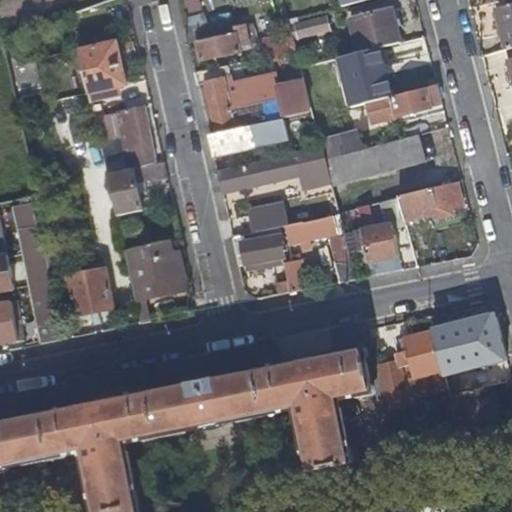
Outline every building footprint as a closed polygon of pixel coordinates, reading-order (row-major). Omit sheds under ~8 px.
[(185,0),(190,15),(210,8),(207,0),(185,0)] [(511,10),(500,14),(509,52),(511,51),(511,10)] [(362,55),(403,45),(395,11),(353,22),(362,55)] [(299,25),(292,27),(296,41),(332,32),(329,18),(299,25)] [(234,19),(188,29),(192,45),(200,43),(238,34),(236,28),(234,19)] [(248,26),(236,28),(238,34),(200,43),(204,63),(245,53),(244,48),(253,46),(248,26)] [(120,44),(81,52),(94,106),(111,102),(110,94),(124,91),(129,89),(120,44)] [(39,57),(15,62),(28,115),(51,109),(39,57)] [(344,111),(332,63),(303,70),(316,119),(344,111)] [(231,68),(198,74),(201,87),(209,86),(219,133),(286,119),(281,98),(248,105),(246,96),(237,98),(231,68)] [(395,99),(429,90),(425,76),(397,83),(398,88),(393,90),(395,99)] [(441,93),(439,88),(429,90),(395,99),(370,105),(371,111),(430,96),(441,93)] [(125,99),(124,91),(110,94),(111,102),(125,99)] [(434,109),(430,96),(371,111),(375,124),(384,122),(434,109)] [(288,110),(290,121),(308,117),(306,105),(288,110)] [(144,170),(159,167),(146,109),(120,115),(120,117),(123,132),(127,132),(128,138),(136,136),(144,170)] [(435,115),(434,109),(384,122),(387,128),(435,115)] [(110,177),(144,170),(136,136),(128,138),(127,132),(123,132),(120,117),(97,122),(98,124),(105,123),(107,133),(100,135),(110,177)] [(286,122),(212,138),(216,157),(257,148),(257,150),(291,143),(286,122)] [(105,123),(98,124),(100,135),(107,133),(105,123)] [(322,144),(324,150),(325,153),(327,161),(362,153),(357,136),(322,144)] [(424,143),(422,137),(362,153),(327,161),(329,168),(424,143)] [(329,168),(333,186),(334,188),(429,164),(424,143),(329,168)] [(325,153),(220,174),(224,195),(303,178),(306,192),(333,186),(329,168),(327,161),(325,153)] [(170,181),(167,165),(159,167),(144,170),(110,177),(119,219),(145,214),(139,182),(170,181)] [(470,207),(464,185),(460,186),(465,208),(470,207)] [(465,208),(460,186),(401,200),(407,222),(434,216),(445,213),(446,218),(453,217),(452,211),(465,208)] [(41,203),(41,198),(21,202),(23,207),(31,205),(41,203)] [(407,222),(401,200),(383,205),(389,229),(378,231),(372,208),(358,211),(370,265),(388,261),(401,258),(395,232),(408,229),(407,222)] [(252,234),(290,226),(285,202),(248,210),(252,234)] [(14,209),(42,346),(65,341),(54,283),(51,283),(40,227),(35,228),(31,205),(23,207),(14,209)] [(435,221),(446,218),(445,213),(434,216),(435,221)] [(243,237),(233,239),(240,268),(287,259),(285,241),(291,240),(292,247),(303,244),(310,242),(340,235),(346,234),(341,215),(290,226),(282,228),(284,237),(244,244),(243,237)] [(358,280),(346,234),(340,235),(341,238),(337,250),(340,266),(336,267),(339,284),(358,280)] [(16,293),(4,235),(0,235),(0,294),(1,294),(2,297),(11,295),(11,294),(16,293)] [(312,252),(310,242),(303,244),(305,253),(312,252)] [(127,254),(137,298),(147,296),(176,290),(174,280),(185,277),(181,255),(186,254),(183,243),(127,254)] [(90,250),(92,263),(100,261),(97,249),(90,250)] [(68,267),(71,278),(107,271),(105,260),(100,261),(92,263),(68,267)] [(389,271),(388,261),(370,265),(372,275),(389,271)] [(295,295),(307,293),(302,263),(287,265),(288,275),(277,276),(280,298),(295,295)] [(107,271),(71,278),(69,279),(77,318),(92,315),(94,320),(101,319),(100,314),(116,311),(108,271),(107,271)] [(187,288),(185,277),(174,280),(176,290),(187,288)] [(137,298),(143,326),(153,324),(147,296),(137,298)] [(0,347),(26,342),(18,304),(13,304),(11,297),(6,298),(8,306),(0,307),(0,347)] [(451,357),(484,349),(479,330),(447,338),(451,357)] [(449,388),(435,334),(408,341),(410,355),(406,356),(415,396),(449,388)] [(485,354),(484,349),(451,357),(453,362),(485,354)] [(493,352),(485,354),(453,362),(460,390),(500,381),(500,374),(496,357),(493,352)] [(0,470),(23,466),(23,464),(67,455),(68,457),(94,452),(96,461),(87,463),(94,502),(97,501),(98,511),(138,511),(135,494),(138,493),(130,454),(119,456),(117,446),(144,441),(145,439),(187,431),(187,433),(237,422),(237,421),(282,412),(282,413),(308,408),(310,417),(301,419),(308,458),(311,458),(313,473),(351,466),(348,450),(351,450),(343,410),(333,411),(332,403),(356,398),(356,396),(372,393),(371,387),(372,387),(371,381),(372,381),(369,367),(368,367),(367,360),(365,360),(364,355),(349,358),(348,357),(273,371),(274,374),(229,383),(229,381),(211,384),(210,383),(196,386),(197,387),(178,391),(179,393),(136,401),(135,400),(59,415),(60,417),(15,425),(14,424),(0,426),(0,470)] [(401,359),(380,364),(393,412),(413,407),(401,359)] [(497,387),(491,388),(503,434),(508,433),(497,387)] [(491,388),(452,398),(461,441),(503,434),(491,388)]
